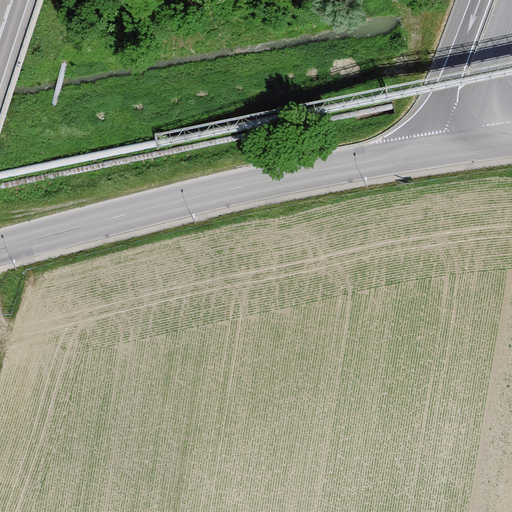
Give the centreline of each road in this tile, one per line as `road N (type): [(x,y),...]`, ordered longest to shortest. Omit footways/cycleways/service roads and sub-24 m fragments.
road 1 (tertiary): [(440,150),(280,177),(0,249)]
road 2 (motorway): [(440,150),(507,0)]
road 3 (motorway): [(479,0),(455,65),(440,150)]
